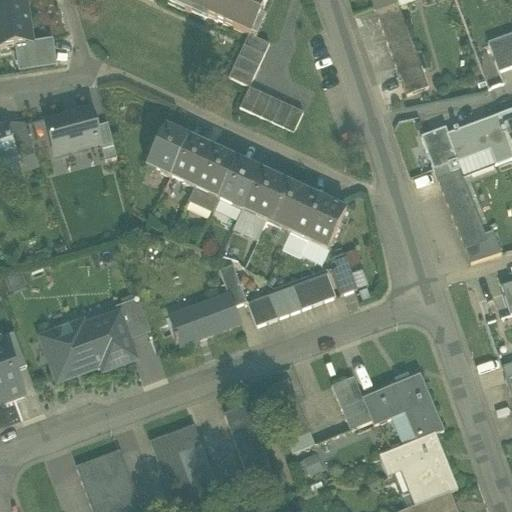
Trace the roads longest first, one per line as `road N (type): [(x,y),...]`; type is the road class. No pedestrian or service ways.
road 1 (residential): [(0,461),(428,295)]
road 2 (residential): [(428,295),(328,0)]
road 3 (residential): [(504,511),(428,295)]
road 4 (residential): [(0,89),(88,75),(66,0)]
